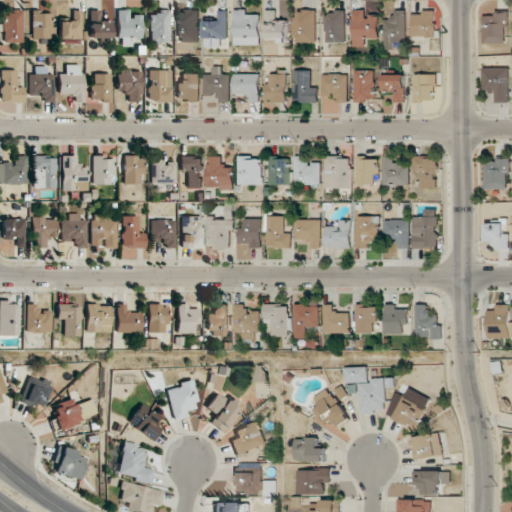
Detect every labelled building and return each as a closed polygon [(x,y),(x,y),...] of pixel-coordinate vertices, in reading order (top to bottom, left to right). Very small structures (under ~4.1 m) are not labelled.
[(149,14),(148,42),(168,42),(169,10),(157,9),(157,14),(149,14)] [(260,14),(247,14),(247,9),(234,10),(235,45),(260,45),(260,14)] [(80,10),(71,10),(71,21),(57,20),(57,38),(63,38),(63,44),(79,45),(80,10)] [(109,38),(110,21),(99,21),(99,11),(88,10),(87,38),(109,38)] [(115,10),(116,38),(120,38),(120,46),(130,46),(130,37),(141,37),(140,16),(128,16),(128,10),(115,10)] [(178,11),(178,42),(200,42),(199,10),(178,11)] [(204,21),(205,48),(227,47),(227,10),(219,10),(219,21),(204,21)] [(265,10),(266,39),(288,39),(287,20),(277,20),(276,10),(265,10)] [(317,42),(316,10),(293,10),(294,42),(317,42)] [(378,14),(366,15),(366,10),(353,10),(353,47),(366,46),(365,38),(379,38),(378,14)] [(384,49),(394,49),(394,42),(406,42),(405,10),(392,10),(392,19),(384,19),(384,49)] [(412,36),(435,37),(436,11),(422,10),(422,14),(413,14),(412,36)] [(1,42),(21,42),(21,11),(1,11),(1,42)] [(30,38),(50,39),(50,11),(30,11),(30,38)] [(326,42),(345,43),(345,12),(326,12),(326,42)] [(484,44),(506,43),(506,28),(510,28),(510,13),(483,14),(484,44)] [(79,65),(64,64),(64,74),(57,74),(57,94),(72,94),(72,103),(82,103),(83,73),(79,73),(79,65)] [(53,74),(45,74),(46,66),(33,66),(33,74),(27,74),(27,96),(41,96),(41,102),(52,102),(53,74)] [(204,74),(205,96),(218,96),(219,102),(230,102),(230,74),(222,75),(222,66),(212,66),(212,74),(204,74)] [(510,67),(484,68),(484,88),(494,88),(494,103),(510,102),(510,67)] [(16,70),(0,70),(0,81),(0,101),(22,101),(22,87),(16,87),(16,70)] [(140,102),(140,70),(116,71),(117,92),(126,92),(126,102),(140,102)] [(170,70),(146,70),(147,102),(171,101),(170,70)] [(266,101),(287,101),(286,70),(278,70),(278,74),(269,74),(270,83),(266,83),(266,101)] [(311,70),(294,70),(294,102),(318,102),(318,87),(311,87),(311,70)] [(355,101),(374,101),(375,70),(355,70),(355,101)] [(110,73),(90,74),(91,101),(111,101),(110,73)] [(260,74),(234,73),(234,94),(250,95),(250,102),(259,102),(260,74)] [(199,74),(176,74),(176,99),(186,99),(186,102),(200,102),(199,74)] [(323,74),(322,95),(336,96),(336,102),(348,102),(349,74),(323,74)] [(406,102),(406,74),(383,75),(384,92),(395,92),(395,102),(406,102)] [(437,74),(414,74),(414,101),(433,101),(433,86),(437,86),(437,74)] [(61,190),(86,190),(85,165),(75,165),(75,155),(60,155),(61,190)] [(141,183),(141,155),(122,155),(122,183),(141,183)] [(149,184),(175,184),(175,162),(160,161),(161,156),(150,155),(149,184)] [(239,185),(262,185),(262,159),(252,159),(252,156),(239,155),(239,185)] [(0,163),(0,183),(26,183),(26,156),(14,156),(14,163),(0,163)] [(31,188),(56,188),(56,156),(31,156),(31,188)] [(209,188),(233,188),(233,168),(224,168),(224,156),(208,156),(209,188)] [(322,163),(307,163),(307,156),(296,156),(295,184),(321,185),(322,163)] [(352,188),(353,157),(326,156),(326,188),(352,188)] [(358,184),(378,185),(379,159),(367,158),(367,156),(359,156),(358,184)] [(384,185),(410,185),(410,163),(394,163),(394,156),(384,156),(384,185)] [(415,171),(422,171),(421,188),(437,188),(438,157),(415,156),(415,171)] [(91,184),(114,184),(114,157),(91,157),(91,184)] [(186,188),(201,188),(202,157),(179,157),(178,171),(186,171),(186,188)] [(290,185),(290,158),(270,157),(270,184),(290,185)] [(485,160),(485,189),(509,189),(509,159),(485,160)] [(414,246),(438,247),(438,209),(424,209),(424,217),(415,216),(414,246)] [(114,247),(114,214),(90,214),(89,247),(114,247)] [(60,242),(74,242),(74,248),(83,248),(84,216),(60,215),(60,242)] [(291,233),(285,233),(285,215),(267,216),(268,248),(292,247),(291,233)] [(119,216),(120,258),(137,258),(137,248),(144,248),(144,233),(137,233),(137,216),(119,216)] [(200,245),(201,216),(180,216),(179,245),(200,245)] [(378,216),(358,216),(357,248),(378,248),(378,216)] [(24,247),(24,219),(1,218),(1,238),(14,238),(14,247),(24,247)] [(54,237),(55,218),(31,218),(31,247),(45,248),(45,237),(54,237)] [(235,219),(208,218),(208,247),(231,248),(231,229),(235,229),(235,219)] [(240,244),(251,243),(251,248),(262,248),(261,218),(244,219),(244,227),(239,227),(240,244)] [(148,220),(149,242),(163,241),(163,248),(174,248),(173,219),(148,220)] [(321,248),(321,220),(296,219),(295,240),(310,240),(310,248),(321,248)] [(326,226),(326,248),(352,247),(352,220),(339,220),(339,226),(326,226)] [(384,240),(398,240),(398,249),(411,249),(410,220),(384,220),(384,240)] [(487,241),(493,241),(493,249),(508,248),(508,222),(486,222),(487,241)] [(0,335),(17,336),(18,302),(0,301),(0,335)] [(50,332),(49,311),(36,311),(36,304),(24,304),(25,332),(50,332)] [(79,336),(79,304),(55,305),(55,336),(79,336)] [(110,332),(110,305),(85,304),(84,332),(110,332)] [(125,304),(115,304),(115,332),(140,332),(140,312),(125,312),(125,304)] [(198,309),(187,309),(187,304),(175,304),(176,333),(199,332),(198,309)] [(208,336),(228,336),(227,304),(213,305),(213,314),(207,314),(208,336)] [(260,331),(260,311),(247,311),(246,304),(234,304),(235,332),(243,332),(243,339),(254,339),(254,331),(260,331)] [(264,323),(272,323),(271,336),(288,336),(288,305),(265,304),(264,323)] [(320,304),(295,304),(295,338),(307,338),(307,326),(320,326),(320,304)] [(324,332),(350,332),(350,313),(335,313),(335,304),(325,304),(324,332)] [(385,334),(402,334),(403,323),(408,323),(408,309),(396,308),(396,304),(386,304),(385,334)] [(442,338),(442,326),(437,326),(438,310),(428,310),(428,305),(417,304),(416,337),(442,338)] [(147,333),(166,332),(165,305),(146,305),(147,333)] [(356,333),(373,333),(373,322),(377,322),(377,305),(356,305),(356,333)] [(266,379),(266,366),(257,365),(257,378),(266,379)] [(370,366),(346,367),(347,383),(370,382),(370,366)] [(50,382),(26,375),(19,402),(42,409),(50,382)] [(396,377),(372,378),(373,383),(361,383),(362,414),(388,413),(387,388),(396,387),(396,377)] [(172,420),(188,416),(186,410),(197,407),(191,381),(164,388),(172,420)] [(315,408),(327,426),(336,420),(340,427),(351,419),(330,387),(315,397),(320,405),(315,408)] [(209,424),(224,432),(240,403),(228,396),(227,400),(214,393),(205,408),(215,413),(209,424)] [(428,405),(406,393),(394,417),(416,428),(428,405)] [(56,429),(97,416),(92,399),(72,405),(71,401),(49,407),(56,429)] [(158,429),(152,425),(158,416),(140,403),(126,423),(151,440),(158,429)] [(265,444),(257,422),(233,431),(236,438),(230,440),(235,455),(265,444)] [(416,460),(444,455),(440,433),(413,437),(416,460)] [(319,438),(297,437),(296,460),(327,461),(327,448),(319,447),(319,438)] [(152,469),(141,467),(145,450),(135,448),(136,444),(122,441),(115,475),(149,482),(152,469)] [(79,480),(85,457),(75,454),(76,451),(57,446),(50,471),(79,480)] [(263,492),(262,466),(235,467),(235,484),(247,483),(247,493),(263,492)] [(331,469),(299,469),(299,494),(326,494),(326,483),(331,483),(331,469)] [(424,494),(439,494),(439,483),(451,483),(451,471),(415,470),(415,485),(424,485),(424,494)] [(125,510),(138,511),(149,511),(150,505),(159,506),(161,489),(120,483),(117,501),(126,502),(125,510)] [(429,511),(430,499),(399,500),(398,511),(429,511)] [(311,501),(311,511),(342,511),(342,501),(311,501)] [(213,511),(247,511),(248,503),(214,502),(213,511)]
